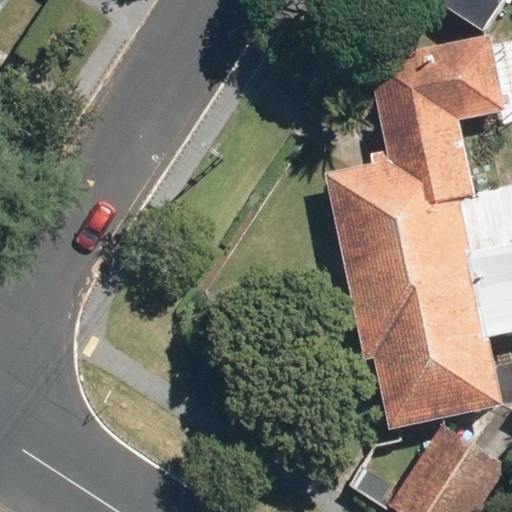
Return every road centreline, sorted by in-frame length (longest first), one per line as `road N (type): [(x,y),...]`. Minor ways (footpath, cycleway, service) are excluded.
road 1 (residential): [(246,0),(0,371)]
road 2 (tertiary): [(0,428),(129,511)]
